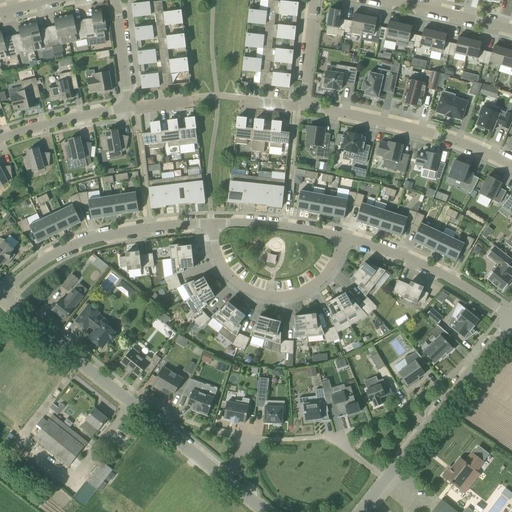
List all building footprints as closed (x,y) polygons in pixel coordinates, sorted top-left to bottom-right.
[(267,12),(267,13),(276,14),(293,16),(297,16),(299,4),(269,0),(267,12)] [(160,1),(132,5),(133,7),(134,18),(138,17),(155,15),(164,14),(164,13),(162,1),(160,1)] [(107,31),(105,16),(103,16),(102,10),(92,11),(93,19),(84,20),(87,40),(98,38),(105,37),(104,31),(107,31)] [(274,26),(274,25),(276,14),(267,13),(267,12),(255,11),(250,10),(248,23),(266,25),(274,26)] [(344,33),(346,20),(340,19),(342,11),(330,10),(329,14),(327,14),(326,22),(328,22),(327,27),(326,34),(344,37),(344,33)] [(165,26),(183,24),(181,11),(164,13),(164,14),(155,15),(157,26),(157,27),(165,26)] [(362,36),(362,33),(366,16),(354,14),(352,21),(346,20),(344,33),(362,36)] [(87,40),(84,20),(75,22),(73,15),(64,17),(70,44),(87,40)] [(382,27),(376,26),(377,18),(366,16),(362,33),(373,35),(372,38),(379,40),(382,27)] [(70,44),(64,17),(54,19),(56,26),(48,28),(52,47),(70,44)] [(385,41),(396,43),(401,23),(389,21),(388,29),(382,27),(379,40),(385,41)] [(52,47),(48,28),(39,30),(38,23),(28,25),(34,52),(52,47)] [(401,23),(397,40),(409,43),(408,46),(414,47),(417,35),(411,34),(412,26),(401,23)] [(34,52),(28,25),(19,27),(20,34),(12,36),(17,56),(34,52)] [(265,36),(265,37),(273,38),(291,40),(295,40),(296,27),(274,25),(274,26),(266,25),(265,36)] [(157,26),(135,29),(137,41),(141,41),(158,39),(167,38),(167,37),(165,26),(157,27),(157,26)] [(431,48),(435,31),(424,29),(422,37),(417,35),(414,47),(420,49),(421,45),(431,48)] [(0,60),(17,56),(12,36),(4,38),(2,31),(0,31),(0,60)] [(449,55),(451,43),(445,42),(447,34),(435,31),(431,48),(431,51),(449,55)] [(272,50),(273,38),(265,37),(265,36),(247,34),(246,47),(264,49),(272,50)] [(186,47),(184,35),(167,37),(167,38),(158,39),(160,50),(160,51),(168,50),(186,47)] [(467,56),(470,39),(459,37),(457,45),(451,43),(449,55),(455,57),(455,53),(467,56)] [(483,64),(486,51),(480,50),(482,42),(470,39),(467,56),(478,59),(477,62),(483,64)] [(501,65),(506,49),(495,45),(492,53),(486,51),(483,64),(489,65),(490,62),(501,65)] [(262,60),(262,61),(270,62),(288,64),(292,64),(293,51),(272,49),(272,50),(264,49),(262,60)] [(511,72),(511,50),(506,49),(501,65),(511,68),(511,72)] [(160,50),(138,52),(140,65),(144,65),(161,62),(170,61),(169,61),(168,50),(160,51),(160,50)] [(111,57),(109,51),(96,53),(97,60),(111,57)] [(62,52),(54,53),(55,60),(63,58),(62,52)] [(269,73),(270,62),(262,61),(262,60),(244,58),(243,71),(261,73),(269,74),(269,73)] [(72,59),(64,60),(65,67),(73,66),(72,59)] [(189,71),(187,59),(169,61),(170,61),(161,62),(162,74),(163,74),(171,73),(189,71)] [(355,85),(357,68),(336,65),(334,73),(326,71),(325,78),(323,77),(322,84),(324,84),(324,86),(325,87),(325,88),(340,91),(340,89),(342,89),(343,83),(355,85)] [(446,68),(445,75),(454,77),(455,73),(453,70),(446,68)] [(72,90),(79,89),(75,71),(59,75),(61,82),(56,83),(57,86),(49,87),(51,100),(60,99),(60,101),(74,98),(72,90)] [(436,91),(440,73),(432,71),(432,72),(431,77),(428,88),(436,91)] [(112,90),(109,72),(95,74),(96,78),(87,79),(90,92),(98,91),(99,93),(112,90)] [(393,93),(397,78),(398,73),(391,72),(390,77),(370,73),(368,81),(364,80),(362,90),(365,91),(365,95),(379,98),(380,90),(386,91),(386,92),(393,93)] [(172,85),(171,73),(163,74),(162,74),(141,76),(143,89),(172,85)] [(289,88),(291,75),(269,73),(269,74),(261,73),(260,85),(289,88)] [(21,82),(23,91),(18,92),(19,95),(11,97),(14,110),(22,108),(23,110),(36,107),(34,99),(41,98),(36,78),(21,82)] [(420,108),(426,84),(408,79),(402,103),(420,108)] [(478,96),(482,84),(474,82),(469,94),(478,96)] [(483,85),(480,95),(496,100),(499,90),(483,85)] [(445,117),(446,117),(447,116),(452,117),(451,119),(452,119),(453,117),(462,120),(468,101),(455,97),(456,95),(444,91),(441,103),(439,103),(436,112),(446,115),(445,117)] [(480,117),(476,125),(478,126),(477,128),(481,129),(484,130),(485,129),(487,129),(493,132),(493,131),(496,124),(497,121),(503,123),(501,127),(509,130),(511,122),(511,113),(507,112),(507,113),(492,107),(491,110),(482,107),(479,116),(480,116),(480,117)] [(253,141),(254,129),(246,128),(247,118),(238,117),(235,143),(247,145),(248,140),(253,141)] [(198,144),(195,118),(186,119),(187,128),(178,129),(180,146),(198,144)] [(270,143),(272,131),(263,130),(264,120),(255,119),(255,121),(255,123),(255,126),(254,129),(253,141),(252,151),(264,153),(265,142),(270,143)] [(178,129),(177,120),(168,121),(170,131),(161,132),(162,143),(168,143),(168,147),(180,146),(178,129)] [(289,144),(290,133),(281,132),(282,122),(273,121),(272,131),(270,143),(270,147),(282,149),(282,144),(289,144)] [(161,132),(160,122),(151,123),(152,133),(143,134),(144,146),(150,145),(151,149),(163,148),(162,143),(161,132)] [(324,133),(325,130),(319,129),(319,128),(309,126),(306,144),(318,146),(316,157),(327,158),(331,134),(324,133)] [(106,135),(101,139),(104,143),(102,144),(103,151),(109,150),(109,153),(110,160),(123,158),(122,153),(124,152),(126,150),(129,137),(119,135),(118,130),(117,130),(112,131),(106,133),(106,135)] [(364,145),(366,138),(362,137),(362,136),(348,133),(348,134),(344,133),(343,137),(342,142),(341,148),(345,149),(344,151),(357,154),(356,160),(367,163),(371,146),(364,145)] [(69,144),(65,147),(68,151),(66,152),(69,160),(73,159),(75,169),(87,167),(87,166),(87,165),(92,164),(90,157),(91,148),(92,143),(82,142),(81,138),(69,140),(69,144)] [(405,173),(410,155),(401,153),(403,145),(389,142),(389,144),(380,142),(377,155),(385,157),(385,159),(389,160),(387,168),(405,173)] [(28,155),(24,158),(32,169),(33,172),(44,169),(45,171),(49,167),(50,158),(50,154),(49,153),(40,153),(39,148),(27,152),(28,155)] [(433,180),(434,178),(440,179),(445,167),(438,166),(440,155),(427,152),(426,154),(418,152),(415,165),(423,167),(421,177),(433,180)] [(135,160),(128,161),(129,168),(136,168),(135,160)] [(468,171),(470,167),(465,165),(465,164),(455,160),(452,168),(451,168),(448,178),(456,181),(455,183),(462,185),(461,188),(471,194),(473,191),(479,179),(473,175),(474,173),(468,171)] [(0,186),(8,183),(9,184),(10,182),(12,180),(10,166),(1,168),(0,166),(0,186)] [(365,177),(367,171),(355,167),(353,173),(365,177)] [(317,180),(319,173),(295,169),(294,175),(317,180)] [(115,175),(116,181),(129,179),(128,173),(115,175)] [(205,201),(202,175),(188,176),(191,204),(205,201)] [(242,203),(245,176),(232,175),(229,201),(229,202),(242,204),(242,203)] [(191,204),(188,176),(175,178),(178,204),(191,204)] [(255,204),(258,178),(245,176),(242,203),(255,204)] [(499,188),(502,183),(499,181),(500,179),(493,176),(492,178),(489,176),(479,194),(493,201),(500,204),(506,192),(499,188)] [(178,204),(175,178),(162,180),(165,206),(178,204)] [(268,205),(272,179),(258,178),(255,204),(268,205)] [(282,208),(285,180),(272,179),(268,205),(268,206),(282,208)] [(149,181),(152,208),(152,209),(166,207),(166,206),(165,206),(162,180),(149,181)] [(406,181),(404,188),(411,190),(413,183),(406,181)] [(100,190),(89,192),(90,199),(101,198),(100,190)] [(309,212),(313,193),(301,190),(297,210),(309,212)] [(473,191),(471,194),(470,197),(475,199),(478,193),(473,191)] [(88,192),(78,194),(82,206),(89,205),(90,206),(91,216),(91,218),(91,219),(92,219),(94,219),(104,217),(101,198),(89,200),(88,192)] [(138,207),(136,192),(124,194),(127,214),(139,212),(139,211),(138,207)] [(354,206),(357,193),(349,192),(348,199),(336,197),(333,217),(344,219),(345,218),(345,214),(347,204),(354,206)] [(313,193),(309,212),(321,215),(324,195),(313,193)] [(374,207),(362,203),(365,196),(357,193),(354,206),(361,208),(356,222),(367,226),(374,207)] [(50,201),(47,194),(42,196),(46,203),(50,201)] [(81,223),(75,209),(82,206),(78,194),(69,198),(73,205),(62,210),(70,228),(81,223)] [(127,214),(124,194),(113,196),(116,215),(127,214)] [(333,217),(336,197),(324,195),(321,215),(333,217)] [(41,205),(46,203),(42,196),(37,199),(41,205)] [(116,215),(113,196),(101,198),(104,217),(116,215)] [(511,196),(502,207),(507,211),(509,212),(511,207),(511,196)] [(385,209),(387,204),(370,198),(368,203),(385,209)] [(379,229),(385,210),(374,207),(367,226),(379,229)] [(503,215),(507,211),(502,207),(499,212),(503,215)] [(70,228),(62,210),(51,215),(60,233),(70,228)] [(390,233),(396,214),(385,210),(379,229),(390,233)] [(413,225),(418,213),(410,210),(408,218),(396,214),(390,233),(402,237),(402,235),(406,223),(413,225)] [(453,224),(458,213),(454,211),(450,218),(448,222),(453,224)] [(31,224),(41,220),(38,213),(28,218),(31,224)] [(422,223),(425,216),(418,213),(413,225),(419,228),(415,237),(413,241),(424,246),(432,228),(422,223)] [(60,233),(51,215),(40,220),(49,238),(60,233)] [(11,228),(15,223),(9,218),(5,224),(11,228)] [(49,238),(40,220),(30,226),(26,219),(17,223),(25,233),(32,230),(36,239),(38,242),(38,243),(49,238)] [(443,233),(432,228),(424,246),(435,251),(443,233)] [(454,238),(443,233),(435,251),(445,256),(454,238)] [(10,236),(7,240),(13,246),(17,242),(10,236)] [(465,243),(454,238),(445,256),(456,262),(463,248),(469,251),(475,240),(468,236),(465,243)] [(12,252),(14,249),(5,242),(6,241),(0,239),(0,265),(1,266),(3,263),(8,265),(9,260),(11,261),(11,260),(15,255),(12,252)] [(170,246),(171,259),(193,257),(192,246),(177,247),(177,245),(170,246)] [(511,277),(511,276),(511,267),(509,266),(511,262),(511,259),(495,246),(491,252),(502,261),(487,279),(492,283),(497,288),(503,292),(511,280),(511,277)] [(148,268),(146,255),(140,256),(140,252),(126,253),(127,260),(121,260),(120,260),(121,268),(128,267),(128,271),(142,269),(142,268),(148,268)] [(154,267),(153,254),(152,254),(146,255),(148,268),(154,267)] [(97,260),(91,256),(87,261),(93,265),(97,260)] [(173,275),(164,279),(167,285),(179,280),(177,275),(184,272),(184,269),(194,268),(193,257),(171,259),(173,275)] [(375,285),(386,271),(374,266),(372,268),(365,263),(358,271),(375,285)] [(362,289),(361,291),(366,297),(375,285),(358,271),(351,280),(362,289)] [(69,291),(74,284),(77,280),(78,279),(72,274),(62,286),(69,291)] [(183,285),(191,298),(210,287),(204,277),(192,284),(190,282),(183,285)] [(181,287),(181,286),(179,280),(167,285),(169,291),(181,287)] [(399,295),(404,283),(399,281),(398,280),(393,292),(399,295)] [(121,281),(116,288),(120,291),(125,284),(121,281)] [(421,293),(424,287),(411,282),(409,286),(404,283),(399,295),(404,297),(404,298),(417,304),(419,300),(425,303),(428,296),(427,295),(427,296),(421,293)] [(206,302),(215,297),(210,287),(191,298),(186,301),(195,316),(192,318),(196,323),(206,314),(202,310),(208,305),(206,302)] [(61,299),(53,310),(65,320),(84,297),(74,289),(64,301),(61,299)] [(149,298),(156,303),(160,298),(156,293),(149,298)] [(346,293),(336,299),(347,318),(356,313),(360,320),(367,316),(372,312),(363,303),(359,307),(353,301),(351,302),(346,293)] [(372,312),(377,307),(368,298),(367,298),(367,299),(363,303),(372,312)] [(334,325),(347,318),(336,299),(326,304),(333,316),(331,318),(334,325)] [(219,313),(217,312),(212,317),(223,326),(237,309),(228,302),(219,313)] [(85,310),(76,322),(87,330),(90,326),(93,328),(95,330),(89,338),(93,341),(93,342),(96,344),(101,347),(104,349),(110,341),(112,343),(118,335),(115,333),(115,332),(108,326),(107,326),(106,326),(104,325),(99,321),(101,319),(97,316),(99,313),(100,313),(89,305),(85,310)] [(438,325),(444,318),(432,308),(427,315),(437,324),(438,325)] [(239,324),(246,316),(237,309),(223,326),(236,337),(232,345),(238,348),(244,336),(238,334),(242,326),(239,324)] [(478,318),(479,316),(469,311),(466,309),(458,320),(452,317),(448,326),(466,340),(473,335),(471,332),(480,320),(478,318)] [(161,311),(157,316),(162,320),(166,315),(161,311)] [(201,328),(211,319),(206,314),(196,323),(199,327),(201,328)] [(316,314),(305,315),(308,337),(325,335),(328,344),(333,341),(329,330),(323,332),(321,324),(318,324),(316,314)] [(308,337),(305,315),(294,317),(296,331),(293,331),(293,339),(308,337)] [(250,336),(264,340),(270,319),(260,316),(256,330),(253,329),(250,336)] [(281,341),(281,333),(278,332),(281,322),(270,319),(264,340),(280,345),(280,354),(287,354),(287,341),(281,341)] [(390,331),(384,325),(380,328),(384,335),(390,331)] [(446,353),(449,355),(456,349),(445,340),(449,335),(437,325),(430,333),(436,339),(424,352),(435,364),(446,353)] [(340,339),(335,327),(334,327),(334,328),(329,330),(333,341),(340,339)] [(245,350),(250,339),(249,338),(244,336),(238,348),(245,350)] [(131,350),(121,363),(128,368),(126,370),(130,373),(132,371),(138,376),(144,369),(145,369),(151,374),(161,359),(160,358),(163,355),(159,351),(156,355),(152,359),(148,356),(144,360),(142,359),(131,350)] [(408,367),(398,373),(404,382),(403,383),(407,389),(416,383),(414,382),(418,379),(425,374),(421,367),(426,363),(417,351),(411,355),(404,358),(405,358),(408,367)] [(210,364),(213,355),(204,352),(201,360),(210,364)] [(386,366),(378,353),(371,357),(378,371),(386,366)] [(197,366),(190,362),(184,372),(191,376),(197,366)] [(175,394),(184,379),(163,367),(152,386),(166,394),(168,390),(175,394)] [(307,379),(317,377),(316,368),(306,369),(307,379)] [(259,378),(257,391),(268,392),(269,379),(259,378)] [(190,379),(183,393),(190,397),(190,398),(188,404),(193,406),(192,409),(201,413),(201,412),(200,412),(201,411),(208,413),(214,398),(198,392),(201,383),(190,379)] [(333,392),(332,388),(329,380),(322,383),(326,395),(333,392)] [(368,390),(366,391),(371,402),(372,401),(375,408),(383,404),(381,399),(393,394),(388,382),(385,383),(368,390)] [(356,403),(351,387),(345,388),(347,393),(345,393),(344,392),(331,396),(334,405),(337,405),(339,413),(346,410),(348,415),(361,411),(358,403),(356,403)] [(329,412),(323,389),(315,390),(316,396),(311,397),(312,403),(300,404),(301,414),(305,413),(306,421),(314,420),(314,422),(323,421),(322,413),(329,412)] [(227,402),(224,418),(232,420),(238,421),(246,423),(249,406),(250,399),(243,398),(242,402),(235,401),(235,404),(227,402)] [(53,404),(50,408),(55,412),(58,408),(53,404)] [(264,408),(263,416),(265,416),(265,423),(274,423),(274,424),(282,425),(282,424),(283,424),(283,416),(284,416),(285,408),(266,408),(264,408)] [(99,430),(107,419),(95,409),(81,427),(93,436),(98,429),(99,430)] [(88,443),(66,425),(53,415),(34,439),(69,467),(88,443)] [(448,470),(443,476),(461,490),(476,472),(483,462),(472,454),(465,463),(460,459),(453,468),(450,472),(448,470)] [(97,489),(113,470),(102,461),(86,480),(97,489)] [(115,475),(112,472),(106,479),(109,482),(115,475)] [(511,492),(506,488),(502,493),(510,498),(511,495),(511,492)] [(456,511),(442,500),(432,511),(456,511)] [(479,511),(480,511),(485,506),(479,501),(474,508),(479,511)]
